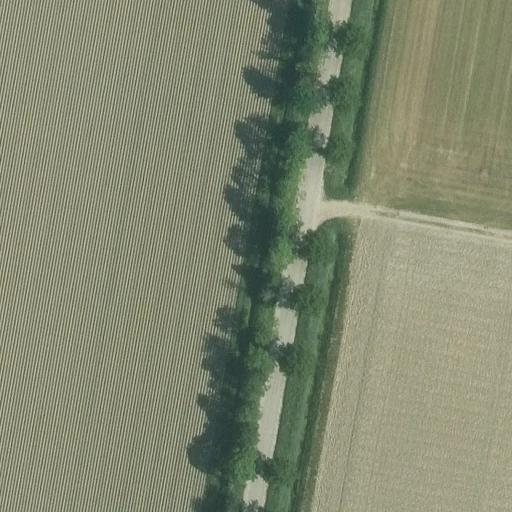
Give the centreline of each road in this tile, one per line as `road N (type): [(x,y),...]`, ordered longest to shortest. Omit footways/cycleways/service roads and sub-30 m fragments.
road 1 (unclassified): [(249,511),(339,0)]
road 2 (track): [(511,238),(304,202)]
